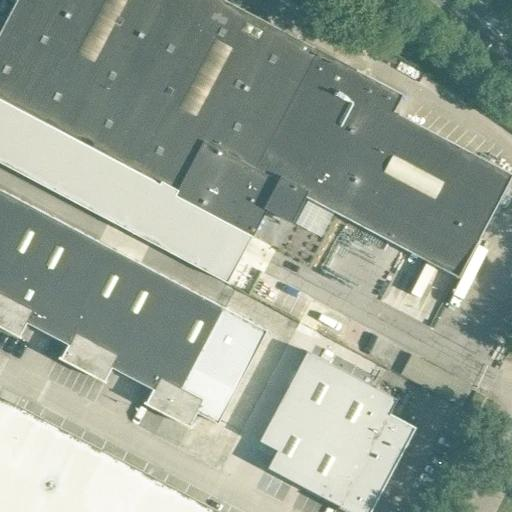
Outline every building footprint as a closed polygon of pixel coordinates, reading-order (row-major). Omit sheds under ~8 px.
[(15,0),(0,29),(0,162),(227,283),(251,236),(266,209),(274,213),(272,217),(280,221),(282,218),(290,222),(304,196),(457,278),(511,174),(511,173),(393,111),(402,94),(224,0),(15,0)] [(0,215),(11,195),(0,188),(0,215)] [(11,195),(0,215),(0,318),(53,217),(11,195)] [(96,240),(53,217),(0,318),(0,326),(19,337),(20,336),(19,335),(22,331),(21,330),(25,323),(46,334),(96,240)] [(96,240),(46,334),(67,345),(63,352),(62,352),(60,357),(59,356),(58,358),(81,370),(138,262),(96,240)] [(180,284),(138,262),(81,370),(104,382),(105,381),(104,380),(107,376),(106,375),(110,367),(130,378),(180,284)] [(180,284),(130,378),(152,389),(147,397),(144,402),(144,401),(143,402),(166,415),(223,307),(180,284)] [(266,330),(223,307),(166,415),(189,427),(190,426),(189,425),(191,420),(195,412),(217,424),(266,330)] [(337,507),(341,509),(346,511),(369,511),(375,500),(414,427),(388,414),(396,399),(305,350),(258,441),(275,450),(266,468),(338,506),(337,507)] [(466,407),(467,408),(475,413),(484,396),(475,391),(466,407)] [(0,511),(219,511),(0,396),(0,511)]
